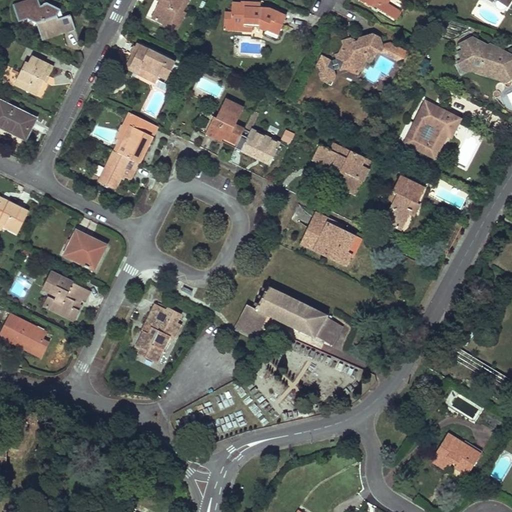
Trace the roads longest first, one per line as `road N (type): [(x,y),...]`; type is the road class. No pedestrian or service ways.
road 1 (residential): [(141,250),(211,278),(241,225),(234,206),(187,182),(170,189),(146,239)]
road 2 (residential): [(362,417),(412,353),(511,181)]
road 3 (residential): [(33,177),(123,0)]
road 4 (residential): [(141,250),(80,365),(73,399)]
road 5 (residential): [(33,177),(146,239)]
road 6 (residential): [(176,454),(141,412),(73,399)]
